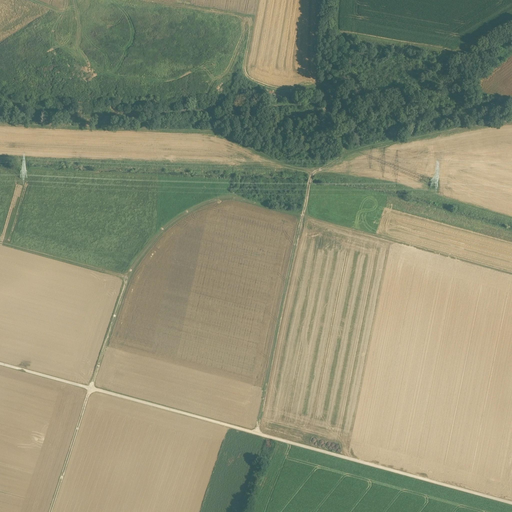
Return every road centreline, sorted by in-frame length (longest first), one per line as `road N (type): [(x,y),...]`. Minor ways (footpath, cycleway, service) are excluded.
road 1 (track): [(0,363),(511,503)]
road 2 (track): [(313,172),(216,132),(0,123)]
road 3 (track): [(340,156),(322,93),(279,93),(241,78),(248,20),(150,0)]
road 4 (track): [(302,215),(310,176),(340,156),(511,122)]
road 5 (track): [(126,277),(50,511)]
road 6 (track): [(302,215),(256,433)]
road 7 (track): [(511,273),(302,215)]
road 8 (track): [(126,277),(164,229),(205,203),(230,197),(302,215)]
road 9 (track): [(0,243),(126,277)]
